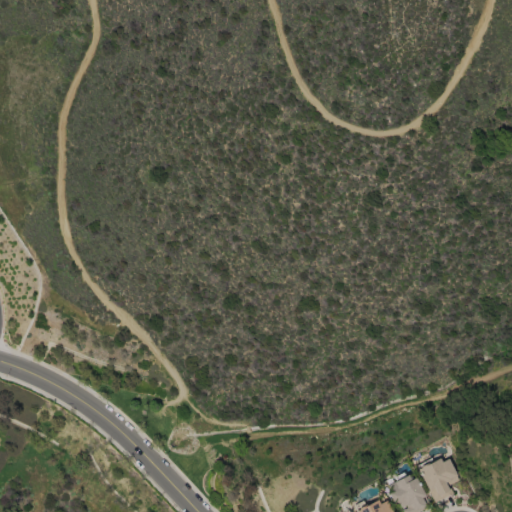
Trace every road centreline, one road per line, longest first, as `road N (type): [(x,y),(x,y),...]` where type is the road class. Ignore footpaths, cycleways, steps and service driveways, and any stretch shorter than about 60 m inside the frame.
road 1 (track): [(511,367),(344,417),(250,433),(208,419),(184,394),(99,296),(62,231),(64,117),(92,43),(90,0),(297,83),(344,125),(390,134),(443,96),(491,0)]
road 2 (residential): [(0,363),(109,423),(197,511)]
